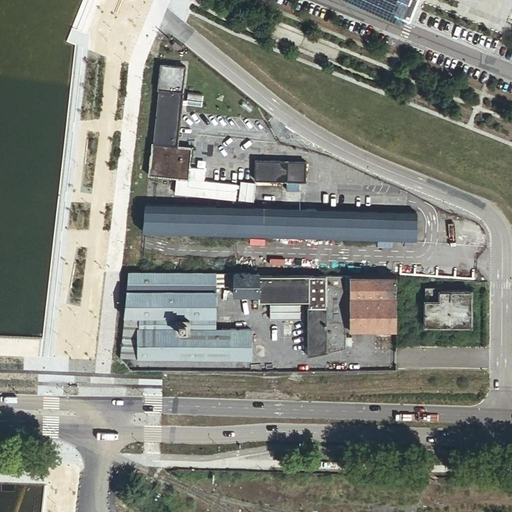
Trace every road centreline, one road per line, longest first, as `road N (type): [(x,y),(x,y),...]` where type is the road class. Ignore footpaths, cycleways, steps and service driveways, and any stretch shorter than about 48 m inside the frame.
road 1 (unclassified): [(501,415),(502,232),(495,217),(354,154),(293,117)]
road 2 (secondary): [(98,433),(500,439)]
road 3 (secondary): [(501,415),(101,402)]
road 4 (unclassified): [(101,402),(135,65),(158,11)]
road 5 (unknown): [(502,258),(119,239)]
road 6 (residential): [(324,0),(511,74)]
road 7 (unclassified): [(158,11),(293,117)]
